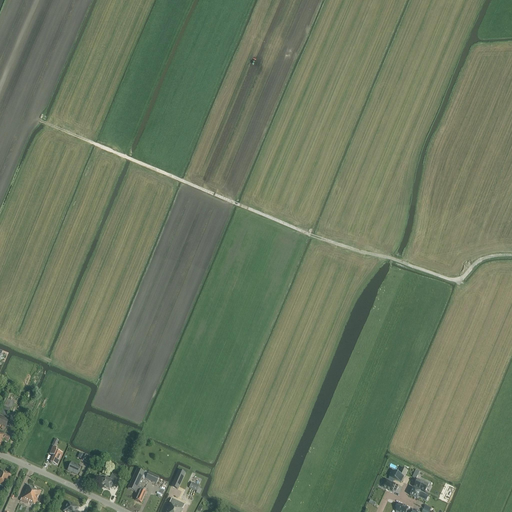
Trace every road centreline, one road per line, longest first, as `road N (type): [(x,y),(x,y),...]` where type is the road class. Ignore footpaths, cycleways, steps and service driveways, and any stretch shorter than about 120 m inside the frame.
road 1 (track): [(511,254),(476,261),(452,280),(234,203)]
road 2 (track): [(39,120),(234,203)]
road 3 (tertiary): [(128,511),(0,453)]
